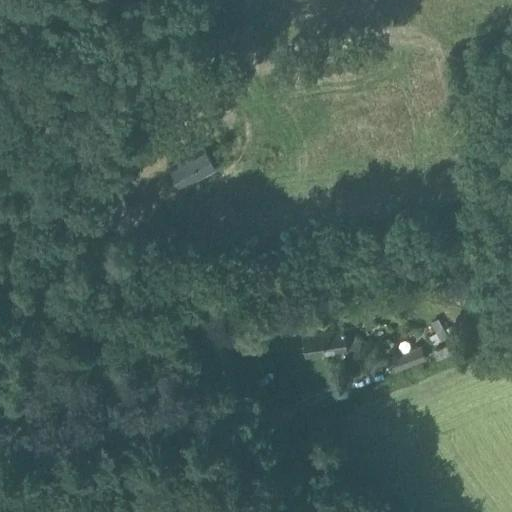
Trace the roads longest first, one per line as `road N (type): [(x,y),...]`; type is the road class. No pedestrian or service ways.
road 1 (track): [(204,284),(511,228)]
road 2 (track): [(194,292),(351,511)]
road 3 (track): [(0,354),(99,190)]
road 4 (track): [(0,29),(99,190)]
road 5 (track): [(194,292),(176,269),(156,262),(99,190)]
